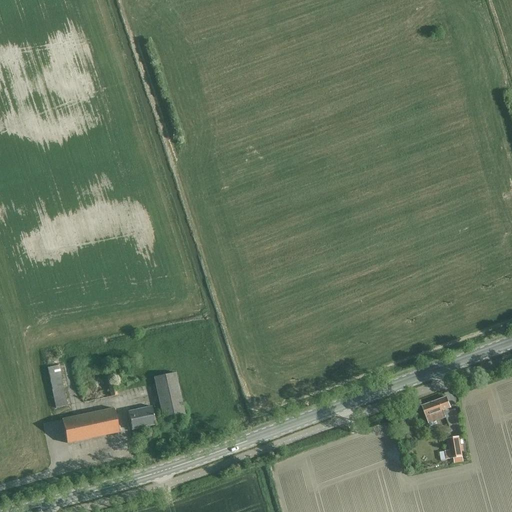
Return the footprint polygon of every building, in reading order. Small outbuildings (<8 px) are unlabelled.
[(47,368),(56,408),(67,406),(58,366),(47,368)] [(155,377),(164,422),(185,417),(175,373),(155,377)] [(108,383),(111,396),(117,395),(115,382),(108,383)] [(442,411),(450,408),(447,397),(439,400),(422,406),(428,423),(444,417),(442,411)] [(131,430),(155,425),(151,407),(127,412),(131,430)] [(61,418),(66,444),(118,434),(113,409),(61,418)] [(459,437),(447,439),(450,458),(462,457),(459,437)]
